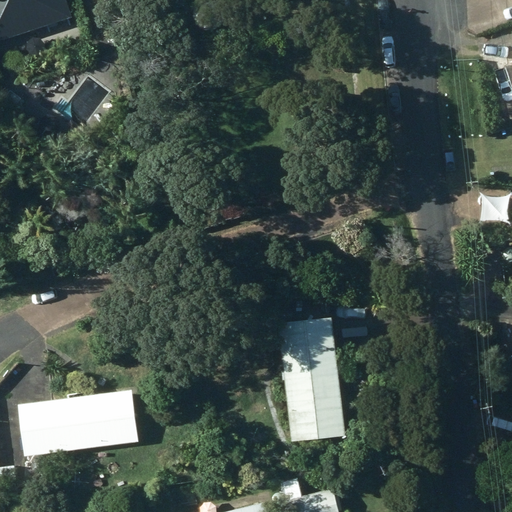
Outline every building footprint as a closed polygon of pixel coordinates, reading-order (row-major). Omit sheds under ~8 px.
[(71,0),(0,0),(0,42),(77,16),(71,0)] [(51,89),(57,89),(62,85),(62,79),(58,74),(52,74),(48,79),(47,85),(51,89)] [(22,100),(13,91),(7,98),(16,106),(22,100)] [(350,437),(340,317),(286,321),(296,441),(350,437)] [(34,456),(142,441),(135,389),(27,403),(34,456)] [(28,450),(24,412),(0,414),(0,425),(0,426),(3,454),(28,450)] [(3,483),(19,481),(17,465),(2,467),(3,483)] [(307,496),(302,480),(291,483),(294,498),(290,500),(293,511),(342,511),(342,510),(346,510),(343,495),(338,496),(337,487),(307,496)] [(407,511),(413,505),(382,480),(369,496),(389,511),(407,511)] [(30,511),(22,484),(0,491),(0,511),(30,511)] [(55,511),(100,511),(95,498),(55,511)] [(273,511),(271,502),(231,511),(273,511)]
